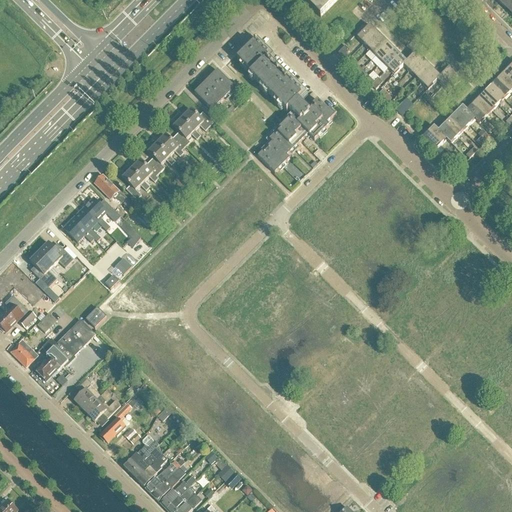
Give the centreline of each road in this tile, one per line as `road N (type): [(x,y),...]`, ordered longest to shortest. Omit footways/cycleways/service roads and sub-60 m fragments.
road 1 (residential): [(275,221),(189,306),(188,320),(376,511)]
road 2 (unclassified): [(278,18),(261,3),(250,10),(0,262)]
road 3 (residential): [(275,221),(511,459)]
road 4 (unclassified): [(0,360),(151,511)]
road 5 (primary): [(0,189),(110,77)]
road 6 (residential): [(372,125),(275,221)]
road 7 (unknown): [(378,511),(471,418)]
road 8 (primary): [(90,64),(0,155)]
